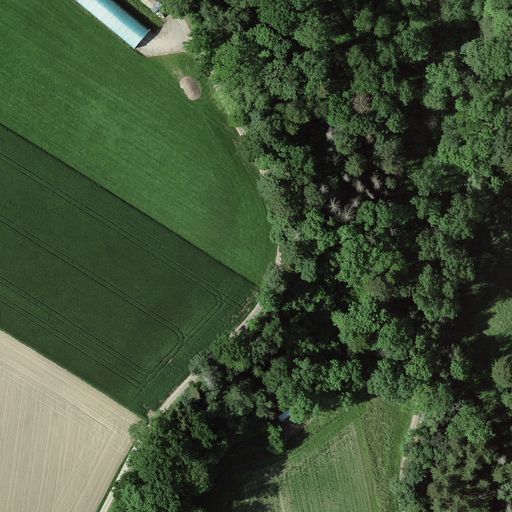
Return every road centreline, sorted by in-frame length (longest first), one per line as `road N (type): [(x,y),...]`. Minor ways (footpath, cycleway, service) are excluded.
road 1 (track): [(107,511),(161,415),(249,325),(281,257),(283,218),(273,187),(175,0)]
road 2 (track): [(409,511),(429,383),(472,240)]
